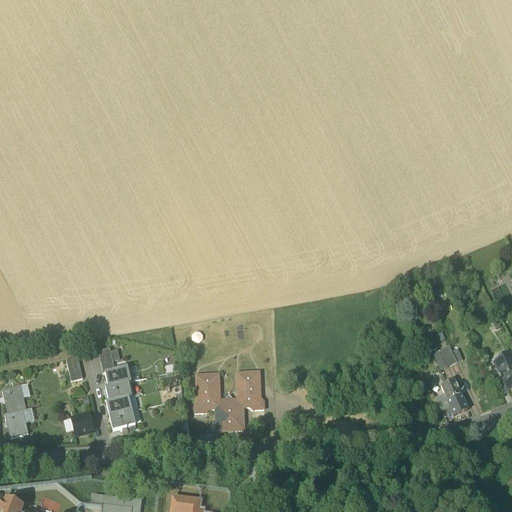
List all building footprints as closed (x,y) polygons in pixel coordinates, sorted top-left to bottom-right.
[(438,353),(446,369),(457,364),(449,348),(438,353)] [(98,353),(103,375),(105,374),(115,372),(113,363),(110,354),(110,350),(98,353)] [(452,354),(457,364),(462,362),(457,351),(452,354)] [(117,352),(110,354),(113,363),(120,362),(117,352)] [(438,353),(433,355),(441,372),(446,369),(438,353)] [(502,382),(507,393),(511,390),(511,361),(509,356),(506,358),(505,356),(503,355),(500,357),(499,360),(500,363),(494,366),(502,382)] [(66,361),(71,382),(83,380),(77,358),(66,361)] [(127,370),(131,383),(139,381),(136,368),(127,370)] [(105,374),(108,389),(126,385),(128,384),(125,370),(127,370),(127,369),(115,372),(105,374)] [(215,411),(216,434),(224,433),(227,430),(233,430),(236,433),(244,432),(243,409),(249,409),(253,412),(264,412),(264,404),(260,401),(259,374),(237,375),(238,401),(232,401),(229,398),(226,401),(220,401),(219,376),(196,377),(197,404),(194,407),(195,415),(206,414),(209,411),(215,411)] [(158,378),(160,401),(181,399),(178,376),(158,378)] [(444,395),(447,402),(460,396),(454,381),(441,387),(444,395)] [(497,385),(502,396),(507,393),(502,382),(497,385)] [(20,386),(23,399),(30,397),(27,385),(20,386)] [(106,389),(109,403),(126,399),(129,398),(126,385),(108,389),(106,389)] [(2,391),(8,414),(23,411),(26,410),(23,399),(20,386),(2,391)] [(435,399),(438,406),(447,402),(444,395),(435,399)] [(460,396),(447,402),(453,415),(454,417),(468,411),(461,396),(460,396)] [(132,412),(138,411),(135,397),(131,398),(129,398),(132,412)] [(106,404),(109,417),(129,413),(126,399),(109,403),(106,404)] [(449,417),(453,415),(447,402),(438,406),(442,413),(446,411),(449,417)] [(23,411),(26,423),(34,421),(31,409),(26,410),(23,411)] [(26,423),(23,411),(8,414),(5,415),(10,438),(28,434),(26,423)] [(132,412),(135,425),(141,424),(138,411),(132,412)] [(132,426),(129,413),(109,417),(113,431),(135,426),(135,425),(132,426)] [(74,431),(75,437),(90,434),(89,432),(93,431),(89,415),(71,419),(74,431)] [(66,433),(74,431),(71,419),(63,421),(66,433)] [(139,511),(141,503),(94,496),(93,505),(103,506),(103,507),(104,507),(131,511),(139,511)] [(170,511),(187,511),(189,501),(172,499),(170,511)] [(20,511),(21,510),(22,508),(5,501),(3,504),(1,503),(0,503),(0,511),(20,511)] [(198,502),(189,501),(187,511),(201,511),(202,510),(197,509),(198,502)]
